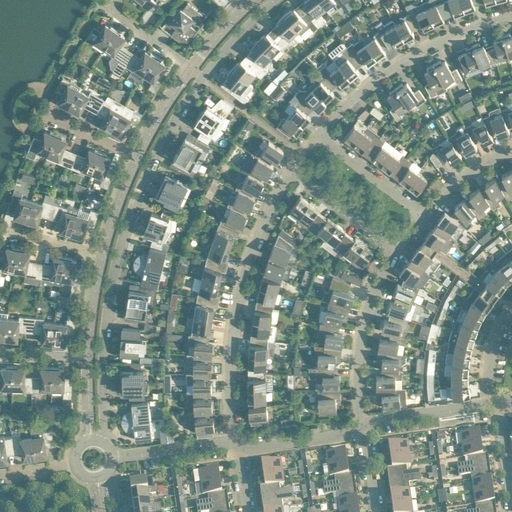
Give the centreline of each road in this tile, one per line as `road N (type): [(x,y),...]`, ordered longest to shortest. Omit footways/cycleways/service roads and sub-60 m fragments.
road 1 (residential): [(203,76),(148,171),(132,216),(105,337),(99,441)]
road 2 (residential): [(230,442),(236,293),(271,200),(292,169)]
road 3 (residential): [(316,134),(386,69),(511,15)]
road 4 (residential): [(363,426),(360,333),(395,249)]
road 5 (residential): [(421,214),(316,134)]
road 6 (residential): [(395,249),(292,169)]
road 7 (residential): [(363,426),(352,436),(240,452)]
road 8 (residential): [(488,404),(363,426)]
